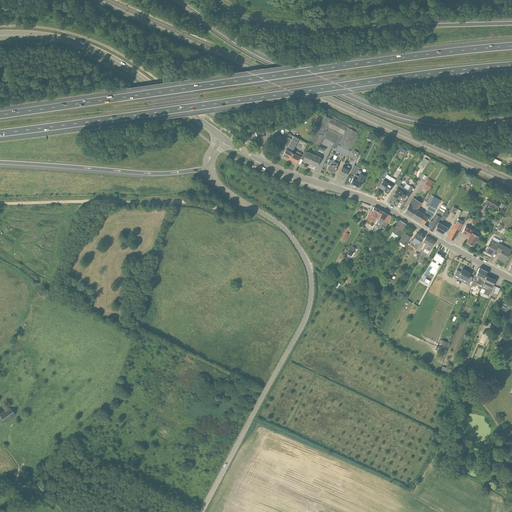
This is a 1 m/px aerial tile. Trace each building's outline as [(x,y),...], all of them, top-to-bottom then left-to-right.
[(319,146),(324,138),(333,143),(332,146),(336,148),(337,149),(349,124),(334,117),(326,112),(310,141),(319,146)] [(294,126),(300,123),(298,120),(300,119),(299,117),(296,118),(297,118),(292,121),(294,126)] [(343,154),(347,156),(352,146),(361,130),(349,124),(337,149),(336,148),(335,150),(341,153),(340,155),(338,154),(334,162),(331,160),(326,170),(327,169),(331,171),(330,172),(334,174),(336,168),(343,154)] [(292,139),(288,137),(284,145),(287,146),(283,155),(288,158),(293,149),(299,139),(293,136),(292,139)] [(301,153),(293,149),(288,158),(288,159),(296,163),(301,153)] [(350,157),(356,160),(359,153),(354,150),(350,157)] [(304,152),(301,158),(304,159),(303,161),(308,163),(313,154),(307,151),(306,153),(304,152)] [(313,154),(308,163),(316,167),(318,163),(319,164),(322,158),(321,158),(313,154)] [(346,168),(342,167),(339,174),(345,177),(350,167),(347,165),(346,168)] [(351,183),(360,187),(365,176),(362,174),(360,177),(356,175),(360,168),(354,165),(349,175),(353,177),(351,183)] [(390,180),(385,177),(388,173),(386,171),(377,185),(378,185),(379,183),(381,185),(379,187),(384,190),(390,180)] [(391,177),(390,180),(384,190),(388,193),(394,183),(397,185),(400,180),(399,179),(402,175),(400,173),(396,180),(391,177)] [(428,178),(422,187),(428,191),(434,182),(428,178)] [(400,180),(397,185),(399,186),(393,196),(397,198),(404,187),(400,185),(402,181),(400,180)] [(397,198),(402,201),(408,191),(410,193),(413,188),(410,186),(408,190),(404,187),(397,198)] [(499,201),(488,195),(484,204),(494,209),(499,201)] [(443,212),(438,210),(432,221),(430,220),(441,200),(433,197),(428,207),(424,214),(425,214),(421,221),(424,224),(427,226),(429,227),(433,230),(437,222),(438,222),(443,212)] [(422,203),(413,198),(404,212),(405,213),(405,212),(408,214),(410,215),(412,216),(412,217),(413,217),(416,211),(418,210),(422,203)] [(477,207),(472,205),(467,214),(472,216),(477,207)] [(374,207),(373,210),(372,211),(371,210),(368,214),(367,218),(374,221),(376,218),(378,219),(379,218),(382,211),(374,207)] [(449,211),(445,209),(443,213),(439,220),(442,222),(444,219),(445,220),(448,214),(447,213),(449,211)] [(416,211),(413,217),(421,221),(425,214),(424,214),(418,210),(416,211)] [(372,229),(374,231),(376,232),(379,226),(380,224),(383,220),(387,214),(383,211),(382,211),(379,218),(378,219),(377,221),(376,224),(372,229)] [(387,214),(383,220),(388,222),(388,223),(392,216),(387,214)] [(400,220),(396,227),(401,231),(406,224),(400,220)] [(486,224),(484,228),(489,230),(490,227),(493,229),(496,224),(497,222),(493,220),(489,226),(486,224)] [(448,237),(453,240),(462,224),(457,221),(448,237)] [(438,222),(437,225),(434,229),(444,235),(448,227),(438,222)] [(466,242),(473,246),(478,236),(472,233),(474,230),(466,226),(462,233),(469,237),(466,242)] [(401,231),(396,227),(393,232),(398,236),(401,231)] [(404,233),(399,242),(405,245),(411,237),(404,233)] [(410,244),(416,248),(423,237),(417,233),(410,244)] [(425,249),(429,251),(434,243),(432,242),(432,240),(433,241),(433,240),(426,236),(423,242),(425,243),(422,249),(424,251),(425,249)] [(495,250),(498,252),(502,245),(492,239),(485,252),(492,255),(495,250)] [(504,262),(511,250),(502,245),(498,252),(500,253),(497,258),(504,262)] [(439,256),(440,255),(437,253),(434,257),(433,259),(436,260),(435,262),(432,261),(430,265),(432,267),(429,272),(434,274),(439,265),(437,264),(438,262),(440,263),(443,258),(439,256)] [(487,272),(479,268),(475,276),(478,277),(477,280),(482,282),(487,272)] [(461,272),(457,270),(454,274),(466,280),(469,275),(473,277),(475,274),(472,272),(471,274),(470,273),(462,269),(461,272)] [(486,276),(481,288),(486,290),(484,294),(488,295),(495,280),(486,276)] [(474,371),(480,373),(483,367),(477,364),(474,371)] [(0,415),(5,423),(16,415),(11,407),(0,415)]
